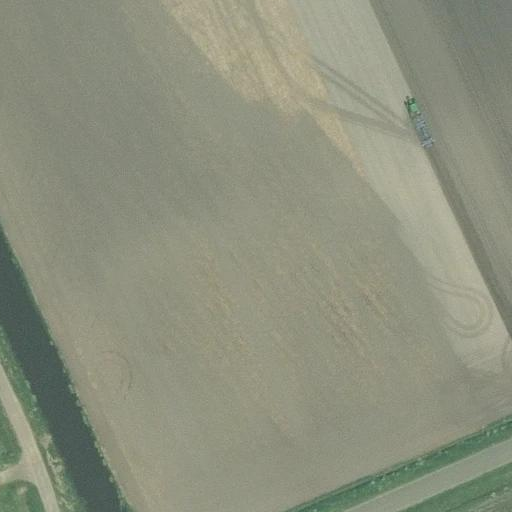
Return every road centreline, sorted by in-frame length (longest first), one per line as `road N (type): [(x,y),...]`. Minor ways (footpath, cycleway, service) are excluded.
road 1 (unclassified): [(374,511),(511,452)]
road 2 (unclassified): [(51,511),(0,382)]
